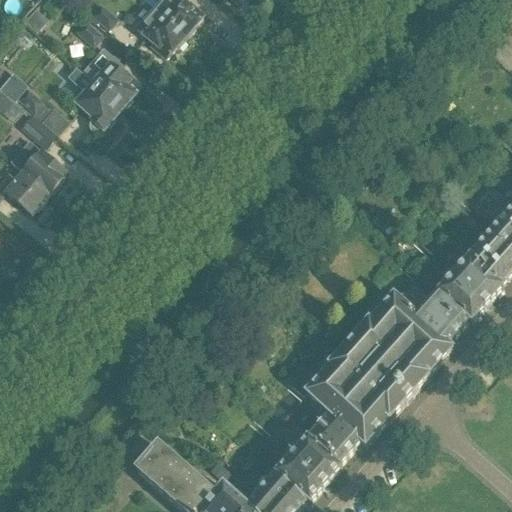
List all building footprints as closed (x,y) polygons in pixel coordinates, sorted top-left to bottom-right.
[(156,0),(161,4),(165,7),(157,16),(186,41),(187,40),(190,40),(196,33),(195,30),(204,20),(200,17),(194,12),(193,12),(192,14),(183,6),(180,4),(183,0),(156,0)] [(110,36),(120,24),(101,8),(91,20),(110,36)] [(140,28),(136,33),(158,53),(157,54),(166,62),(167,63),(177,52),(180,52),(186,45),(185,42),(186,41),(157,16),(147,27),(144,24),(140,28)] [(86,25),(76,36),(94,52),(104,41),(86,25)] [(104,53),(83,77),(95,88),(124,113),(129,108),(132,108),(138,101),(137,98),(144,90),(128,75),(124,79),(119,75),(123,70),(104,53)] [(78,73),(71,81),(72,82),(71,82),(72,83),(71,83),(87,97),(77,108),(94,123),(91,126),(91,127),(90,128),(90,129),(90,130),(90,131),(90,132),(90,133),(90,134),(91,135),(91,136),(92,136),(92,137),(93,137),(93,138),(94,138),(95,139),(96,139),(97,139),(98,139),(99,139),(100,139),(101,138),(102,138),(103,137),(111,128),(114,128),(120,122),(119,119),(124,113),(95,88),(83,77),(78,73)] [(28,91),(16,106),(33,120),(34,121),(35,119),(46,106),(28,91)] [(33,120),(22,132),(48,154),(59,140),(35,119),(34,121),(33,120)] [(13,167),(28,181),(52,201),(69,180),(44,158),(44,157),(30,146),(13,167)] [(52,201),(28,181),(20,190),(10,182),(1,192),(34,221),(52,201)] [(511,218),(511,219),(511,210),(491,193),(487,197),(511,218)] [(471,262),(503,291),(511,280),(511,219),(511,218),(471,262)] [(501,292),(503,291),(471,262),(438,299),(469,327),(471,330),(503,294),(501,292)] [(415,321),(448,350),(469,327),(438,299),(430,308),(415,295),(406,305),(398,297),(393,301),(395,303),(415,321)] [(320,412),(361,448),(366,452),(368,450),(367,449),(389,425),(391,427),(393,424),(393,423),(405,409),(406,410),(416,400),(415,399),(420,393),(428,384),(428,385),(430,382),(429,381),(452,356),(452,357),(454,355),(448,350),(415,321),(395,303),(371,330),(370,329),(330,373),(331,375),(308,401),(320,412)] [(308,445),(338,473),(361,448),(320,412),(316,416),(326,425),(308,445)] [(277,479),(308,507),(311,509),(341,476),(338,473),(308,445),(277,479)] [(266,511),(256,502),(257,501),(250,494),(240,505),(224,490),(215,501),(160,452),(154,458),(138,476),(177,511),(266,511)] [(266,511),(303,511),(308,507),(277,479),(276,480),(257,501),(256,502),(266,511)]
